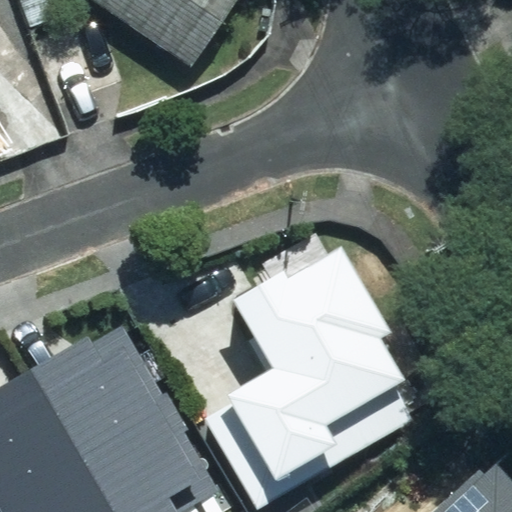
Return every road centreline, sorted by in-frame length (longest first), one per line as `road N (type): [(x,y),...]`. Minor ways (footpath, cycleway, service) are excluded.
road 1 (residential): [(0,249),(421,96)]
road 2 (residential): [(421,96),(511,226)]
